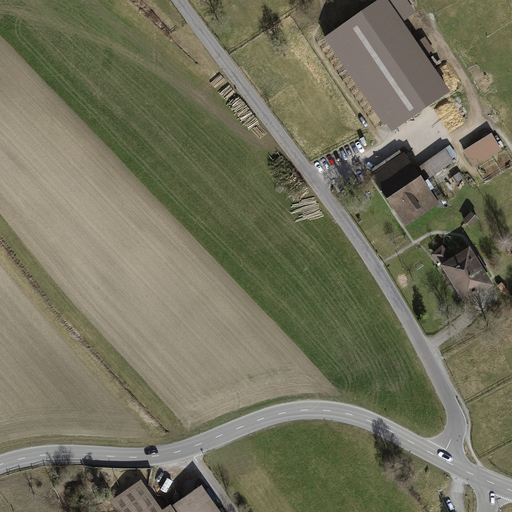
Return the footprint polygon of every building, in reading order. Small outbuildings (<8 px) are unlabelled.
[(407,0),(377,0),(323,37),(384,125),(386,124),(391,131),(450,91),(427,57),(435,52),(425,37),(417,42),(402,21),(416,12),(407,0)] [(456,109),(442,117),(450,132),(464,124),(456,109)] [(492,133),(463,150),(473,168),(502,150),(492,133)] [(450,145),(416,168),(424,181),(454,162),(452,159),(457,155),(450,145)] [(371,174),(370,174),(406,227),(440,204),(424,181),(416,168),(404,151),(401,153),(399,150),(369,170),(371,174)] [(479,218),(471,211),(463,220),(470,227),(479,218)] [(494,284),(469,246),(452,257),(442,245),(432,254),(441,264),(440,264),(465,303),(494,284)] [(118,511),(221,511),(203,485),(172,506),(171,504),(162,510),(142,480),(111,501),(118,511)]
